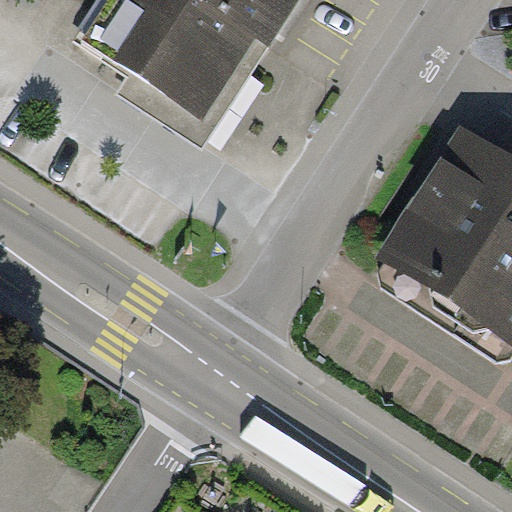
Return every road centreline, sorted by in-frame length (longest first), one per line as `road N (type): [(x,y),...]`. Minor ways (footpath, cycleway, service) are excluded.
road 1 (residential): [(474,0),(218,377)]
road 2 (primary): [(0,236),(218,377)]
road 3 (primary): [(218,377),(421,511)]
road 4 (residential): [(218,377),(129,511)]
